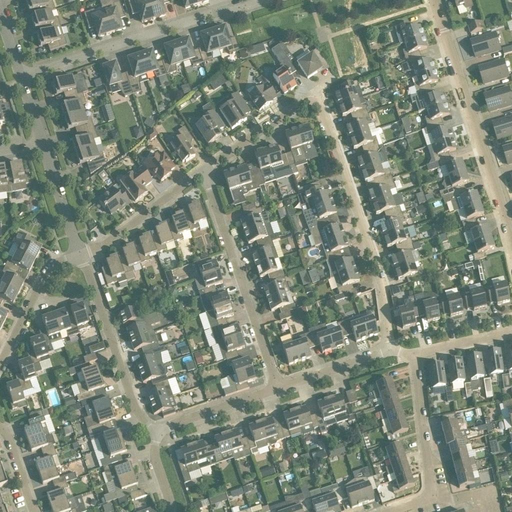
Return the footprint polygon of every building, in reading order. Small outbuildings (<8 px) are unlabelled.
[(27,13),(29,12),(29,13),(36,11),(38,17),(50,13),(55,12),(52,1),(47,2),(46,0),(29,0),(25,2),(28,11),(27,12),(27,13)] [(154,21),(147,1),(140,3),(138,0),(128,0),(127,0),(132,14),(138,12),(142,24),(153,20),(153,21),(154,21)] [(148,0),(147,1),(154,21),(154,20),(165,16),(161,4),(167,2),(166,0),(148,0)] [(182,0),(185,10),(193,7),(193,8),(197,6),(195,0),(182,0)] [(454,0),(457,9),(465,6),(466,9),(472,7),(470,0),(454,0)] [(102,9),(104,15),(110,35),(114,34),(114,33),(122,31),(118,19),(124,17),(119,3),(102,9)] [(106,36),(110,35),(104,15),(97,17),(94,12),(84,15),(88,28),(94,26),(98,38),(106,36)] [(33,31),(34,30),(35,31),(42,28),(44,34),(56,30),(56,31),(61,29),(57,18),(53,20),(50,13),(38,17),(31,19),(34,29),(33,30),(33,31)] [(487,28),(493,26),(491,19),(485,21),(487,28)] [(483,23),(468,28),(471,35),(485,30),(483,23)] [(395,29),(397,35),(401,46),(405,45),(425,38),(423,31),(421,31),(420,27),(409,31),(407,25),(409,25),(409,24),(395,29)] [(61,29),(56,31),(56,30),(44,34),(37,37),(40,46),(38,47),(39,48),(40,47),(40,48),(47,46),(49,52),(67,47),(61,29)] [(214,32),(212,33),(219,52),(226,50),(229,56),(239,52),(235,39),(229,41),(225,29),(223,29),(213,32),(214,32)] [(374,37),(372,31),(364,33),(367,40),(374,37)] [(203,64),(213,61),(221,58),(219,52),(212,33),(211,33),(201,36),(202,36),(200,37),(204,49),(198,51),(203,64)] [(500,51),(495,35),(471,42),(476,59),(500,51)] [(425,38),(405,45),(407,51),(403,52),(406,63),(418,59),(416,53),(427,49),(425,45),(427,45),(425,38)] [(193,68),(203,64),(198,51),(192,53),(188,41),(187,41),(177,44),(176,45),(182,64),(189,62),(193,68)] [(176,66),(182,64),(176,45),(175,45),(165,48),(164,49),(168,61),(162,63),(166,76),(176,73),(176,66)] [(278,47),(283,54),(285,57),(290,64),(294,62),(283,45),(278,47)] [(511,53),(511,47),(503,51),(504,56),(511,53)] [(318,52),(298,66),(307,80),(327,67),(318,52)] [(156,80),(166,76),(162,63),(156,65),(152,53),(150,53),(141,56),(140,57),(146,76),(153,74),(156,80)] [(280,56),(282,59),(278,62),(281,66),(276,70),(278,74),(272,78),(284,95),(296,87),(291,81),(293,80),(291,77),(296,73),(290,64),(285,57),(283,54),(280,56)] [(130,88),(132,96),(142,93),(140,85),(148,82),(146,76),(140,57),(138,57),(129,60),(128,61),(131,73),(125,75),(130,88)] [(418,59),(406,63),(409,73),(414,72),(416,78),(436,71),(434,64),(432,65),(431,61),(420,64),(418,59)] [(509,78),(504,62),(479,69),(484,85),(509,78)] [(132,96),(130,88),(125,75),(119,77),(115,65),(114,65),(104,68),(103,69),(105,77),(104,77),(104,76),(103,76),(106,85),(106,84),(106,83),(107,83),(109,88),(116,86),(124,98),(132,96)] [(413,86),(417,96),(410,98),(429,92),(427,86),(438,83),(436,79),(438,78),(436,71),(416,78),(418,84),(413,86)] [(224,74),(218,78),(223,86),(229,82),(224,74)] [(264,87),(249,97),(259,112),(272,104),(272,103),(271,103),(270,102),(276,98),(262,77),(257,81),(260,85),(261,84),(264,87)] [(55,96),(56,96),(56,97),(63,94),(65,100),(82,95),(79,84),(74,86),(72,78),(52,85),(56,95),(54,96),(55,96)] [(386,89),(382,78),(375,80),(379,91),(386,89)] [(100,80),(93,83),(95,89),(102,87),(100,80)] [(341,88),(343,94),(335,96),(336,100),(335,100),(337,108),(358,101),(356,94),(360,93),(356,83),(341,88)] [(511,106),(511,98),(509,89),(485,97),(490,113),(511,106)] [(429,92),(410,98),(412,104),(416,103),(419,114),(427,111),(447,105),(445,98),(443,98),(441,94),(431,98),(429,92)] [(195,102),(202,97),(199,93),(192,98),(195,102)] [(65,100),(67,106),(60,109),(61,110),(59,110),(59,111),(61,111),(64,120),(84,114),(81,107),(86,105),(82,95),(65,100)] [(232,130),(244,123),(246,121),(244,117),(250,113),(238,95),(231,99),(234,103),(220,113),(232,130)] [(355,120),(368,115),(364,105),(360,107),(358,101),(337,108),(340,115),(341,114),(342,118),(353,114),(355,120)] [(0,129),(1,130),(1,129),(0,129),(0,127),(2,127),(2,125),(4,125),(5,126),(14,125),(8,105),(0,105),(0,129)] [(424,119),(428,129),(428,130),(436,127),(442,125),(440,125),(438,120),(449,116),(447,112),(449,112),(447,105),(427,111),(429,118),(424,119)] [(110,106),(101,109),(103,115),(112,112),(110,106)] [(204,123),(196,129),(208,146),(217,140),(220,137),(221,139),(221,138),(218,133),(224,128),(213,113),(202,120),(204,123)] [(66,131),(68,131),(75,129),(77,135),(94,130),(90,119),(86,121),(84,114),(64,120),(67,130),(66,131)] [(346,129),(347,133),(346,133),(348,140),(369,133),(367,127),(371,126),(368,115),(355,120),(356,126),(346,129)] [(511,136),(511,118),(493,124),(498,141),(511,136)] [(147,120),(144,126),(151,130),(155,125),(147,120)] [(296,131),(302,148),(304,155),(315,152),(307,127),(296,131)] [(428,130),(428,129),(424,131),(426,137),(430,135),(434,146),(454,139),(452,132),(450,133),(449,129),(438,132),(436,127),(428,130)] [(144,138),(141,128),(133,130),(136,140),(144,138)] [(170,146),(182,164),(185,162),(186,163),(195,157),(186,145),(193,141),(184,128),(178,133),(181,138),(170,146)] [(77,135),(79,141),(72,144),(72,145),(71,145),(71,146),(72,145),(76,155),(95,149),(93,142),(97,140),(94,130),(77,135)] [(145,138),(149,143),(158,136),(153,130),(145,138)] [(291,154),(286,156),(292,176),(298,174),(295,166),(306,162),(304,155),(302,148),(296,131),(285,134),(291,154)] [(366,153),(379,148),(375,138),(371,139),(369,133),(348,140),(351,147),(352,147),(353,150),(364,147),(366,153)] [(454,139),(434,146),(429,148),(435,164),(438,163),(447,160),(445,154),(456,151),(455,147),(456,146),(454,139)] [(511,164),(511,146),(503,149),(508,166),(511,164)] [(292,176),(286,156),(280,158),(277,147),(265,151),(274,176),(284,173),(286,178),(292,176)] [(360,173),(380,166),(388,163),(383,147),(379,148),(366,153),(368,158),(357,162),(358,165),(357,166),(360,173)] [(79,166),(86,164),(88,170),(90,176),(102,168),(101,166),(106,165),(102,154),(97,156),(95,149),(76,155),(79,165),(77,165),(78,166),(79,165),(79,166)] [(264,186),(262,179),(274,176),(265,151),(254,155),(260,172),(261,174),(255,176),(259,188),(264,186)] [(175,169),(164,154),(158,158),(157,156),(144,166),(155,179),(157,178),(161,183),(171,175),(169,173),(175,169)] [(428,173),(439,169),(443,180),(448,179),(465,173),(461,162),(451,165),(449,159),(447,160),(438,163),(435,164),(426,167),(428,173)] [(14,173),(5,175),(8,194),(15,194),(27,191),(26,186),(31,185),(28,173),(23,174),(21,166),(21,167),(13,168),(14,173)] [(382,172),(380,166),(360,173),(362,180),(363,180),(365,183),(375,180),(377,185),(392,180),(388,170),(382,172)] [(240,188),(241,193),(249,190),(250,193),(259,190),(259,188),(255,176),(249,178),(246,168),(235,171),(240,188)] [(0,195),(8,194),(5,175),(5,169),(4,169),(4,170),(0,170),(0,195)] [(152,183),(141,170),(133,176),(132,175),(121,184),(135,203),(146,194),(142,188),(144,186),(145,188),(152,183)] [(324,170),(317,172),(320,178),(326,176),(324,170)] [(223,175),(226,184),(229,192),(233,203),(239,201),(240,206),(241,205),(242,209),(244,215),(249,214),(256,211),(254,206),(247,208),(241,193),(240,188),(235,171),(223,175)] [(460,193),(459,187),(468,184),(465,173),(448,179),(443,180),(444,182),(441,187),(444,188),(445,191),(439,193),(441,199),(442,199),(449,197),(452,196),(460,193)] [(395,190),(392,180),(377,185),(379,191),(368,194),(370,198),(368,199),(371,206),(391,199),(389,193),(395,190)] [(321,189),(319,183),(307,187),(309,193),(316,191),(321,189)] [(116,186),(112,189),(106,194),(107,196),(98,203),(105,211),(106,210),(111,216),(120,209),(122,211),(130,204),(116,186)] [(298,190),(300,196),(309,193),(307,187),(298,190)] [(305,204),(308,213),(310,212),(315,210),(332,204),(329,193),(318,196),(316,191),(309,193),(300,196),(297,197),(300,206),(305,204)] [(464,192),(460,193),(452,196),(449,197),(442,199),(444,205),(450,203),(453,214),(463,211),(480,205),(476,194),(466,197),(464,192)] [(419,206),(425,204),(422,195),(416,197),(419,206)] [(388,218),(401,214),(399,207),(395,209),(391,199),(371,206),(373,213),(375,212),(376,216),(386,212),(388,218)] [(185,220),(189,233),(200,229),(198,225),(206,222),(199,203),(191,206),(191,208),(188,209),(190,218),(185,220)] [(309,231),(316,229),(328,224),(326,219),(336,215),(332,204),(315,210),(310,212),(314,223),(306,225),(308,231),(309,231)] [(480,205),(463,211),(466,221),(461,223),(463,229),(475,225),(473,219),(483,216),(480,205)] [(266,214),(263,215),(261,210),(256,211),(249,214),(251,219),(241,223),(244,234),(261,228),(270,225),(266,214)] [(189,233),(185,220),(183,214),(174,217),(175,219),(171,220),(174,228),(168,230),(173,244),(183,240),(182,236),(189,233)] [(405,224),(401,214),(388,218),(390,224),(380,227),(381,231),(379,231),(382,238),(402,231),(400,225),(405,224)] [(328,224),(316,229),(309,231),(315,248),(322,245),(344,238),(340,227),(330,230),(328,224)] [(173,244),(168,230),(167,225),(158,228),(159,230),(155,231),(158,239),(152,241),(156,255),(167,251),(165,246),(173,244)] [(274,236),(270,225),(261,228),(244,234),(248,245),(258,242),(260,247),(272,243),(279,241),(277,235),(274,236)] [(474,244),(491,239),(487,228),(477,231),(475,225),(463,229),(465,235),(470,234),(474,244)] [(412,246),(410,240),(417,237),(414,227),(402,231),(382,238),(384,245),(386,245),(387,249),(397,245),(399,251),(412,246)] [(18,234),(13,245),(19,248),(16,255),(34,263),(40,253),(30,248),(33,242),(18,234)] [(156,255),(152,241),(150,236),(142,238),(142,240),(139,242),(141,250),(136,252),(135,249),(134,249),(140,265),(150,262),(149,257),(156,255)] [(445,236),(439,238),(441,244),(447,242),(445,236)] [(344,238),(322,245),(327,262),(339,258),(337,252),(348,249),(344,238)] [(474,263),(486,259),(484,253),(494,250),(491,239),(474,244),(477,255),(472,257),(474,263)] [(256,268),(273,262),(278,260),(272,243),(260,247),(262,253),(252,257),(256,268)] [(393,271),(414,264),(420,262),(417,251),(421,250),(419,244),(412,246),(399,251),(401,257),(390,260),(392,264),(391,264),(393,271)] [(124,276),(126,281),(126,283),(135,280),(132,273),(134,272),(133,268),(140,265),(134,249),(135,249),(134,246),(125,249),(126,251),(122,252),(125,261),(119,263),(118,259),(124,276)] [(29,274),(34,263),(16,255),(13,261),(10,259),(5,269),(16,274),(19,269),(29,274)] [(118,284),(126,281),(124,276),(118,259),(117,257),(109,260),(110,262),(106,263),(109,271),(102,273),(107,287),(118,283),(118,284)] [(333,279),(355,272),(352,260),(341,264),(339,258),(327,262),(326,263),(329,273),(330,280),(333,279)] [(195,282),(202,280),(219,274),(215,263),(211,265),(209,259),(193,265),(198,280),(194,282),(195,282)] [(278,260),(273,262),(256,268),(260,279),(270,275),(272,281),(284,277),(278,260)] [(395,278),(397,278),(398,281),(408,277),(411,283),(424,279),(420,269),(416,270),(414,264),(393,271),(395,278)] [(5,269),(0,277),(0,286),(0,287),(18,295),(24,285),(14,280),(16,274),(5,269)] [(308,277),(306,271),(299,274),(302,279),(308,277)] [(359,283),(355,272),(333,279),(339,296),(344,294),(351,292),(349,286),(359,283)] [(198,292),(199,292),(201,298),(216,293),(214,287),(222,284),(219,274),(202,280),(195,282),(198,292)] [(267,301),(284,296),(289,294),(284,277),(272,281),(274,287),(263,290),(267,301)] [(505,285),(493,288),(492,285),(486,287),(490,305),(496,303),(497,306),(509,303),(505,285)] [(13,306),(18,295),(0,287),(0,306),(3,301),(13,306)] [(346,300),(358,296),(356,290),(351,292),(344,294),(346,300)] [(469,291),(462,293),(467,311),(473,309),(473,312),(486,309),(481,291),(469,294),(469,291)] [(216,293),(201,298),(200,298),(202,304),(204,303),(207,314),(213,312),(230,306),(226,296),(218,298),(216,293)] [(419,318),(414,297),(413,297),(412,293),(408,294),(410,298),(408,299),(409,302),(402,304),(403,310),(398,312),(403,330),(415,327),(413,319),(419,318)] [(289,294),(284,296),(267,301),(271,313),(281,309),(283,315),(290,312),(295,311),(289,294)] [(441,306),(439,298),(433,295),(423,295),(414,297),(419,318),(425,316),(427,324),(439,321),(436,308),(441,306)] [(439,298),(441,306),(444,317),(449,315),(450,318),(463,315),(458,297),(446,300),(446,297),(439,298)] [(123,326),(132,323),(140,320),(136,309),(139,308),(137,302),(125,306),(127,312),(119,315),(123,326)] [(70,310),(73,317),(78,333),(79,333),(92,328),(88,318),(86,319),(82,306),(70,310)] [(213,312),(207,314),(205,314),(211,330),(215,329),(227,325),(225,319),(233,317),(230,306),(213,312)] [(299,311),(293,314),(296,322),(302,320),(299,311)] [(64,312),(53,316),(60,335),(66,333),(68,339),(80,335),(79,333),(78,333),(73,317),(67,319),(64,312)] [(292,318),(290,312),(283,315),(278,316),(280,322),(292,318)] [(140,320),(132,323),(134,328),(126,331),(130,341),(153,333),(151,327),(159,324),(156,315),(140,320)] [(42,339),(45,348),(62,342),(60,335),(53,316),(42,320),(45,331),(40,332),(39,332),(41,339),(42,339)] [(359,317),(349,321),(343,323),(347,335),(352,333),(356,343),(367,340),(361,323),(359,317)] [(361,323),(367,340),(378,336),(372,319),(361,323)] [(325,327),(328,334),(333,351),(344,347),(341,337),(347,335),(343,323),(337,325),(336,323),(325,327)] [(227,325),(215,329),(217,335),(220,334),(224,344),(241,338),(237,328),(229,331),(227,325)] [(328,334),(325,327),(325,326),(308,331),(309,335),(313,347),(319,345),(322,355),(333,351),(328,334)] [(141,349),(143,355),(159,349),(154,333),(153,333),(130,341),(134,352),(141,349)] [(307,349),(313,347),(309,335),(292,340),(300,363),(311,359),(307,349)] [(281,343),(283,349),(288,366),(300,363),(292,340),(290,336),(283,338),(281,343)] [(238,357),(236,352),(244,349),(241,338),(224,344),(218,346),(224,362),(226,361),(238,357)] [(49,361),(45,348),(42,339),(41,339),(30,343),(33,353),(28,355),(27,355),(29,361),(30,361),(32,367),(34,375),(42,372),(39,365),(49,361)] [(139,374),(156,368),(162,366),(163,365),(161,355),(166,353),(164,347),(159,349),(143,355),(145,360),(136,363),(139,374)] [(182,357),(189,354),(187,348),(180,351),(182,357)] [(489,377),(502,375),(501,362),(501,360),(500,360),(499,353),(486,355),(489,377)] [(204,364),(201,354),(194,356),(197,366),(204,364)] [(83,359),(85,365),(86,365),(97,361),(95,355),(83,359)] [(248,360),(240,363),(238,357),(226,361),(228,367),(231,366),(235,377),(252,371),(248,360)] [(477,380),(483,379),(481,367),(482,367),(482,365),(481,365),(480,357),(467,359),(470,385),(471,385),(472,393),(478,392),(478,391),(480,390),(479,381),(477,381),(477,380)] [(34,375),(32,367),(30,361),(29,361),(18,365),(22,376),(16,378),(16,377),(15,378),(17,384),(18,384),(21,394),(32,390),(29,382),(36,380),(34,375)] [(192,362),(185,365),(188,373),(195,371),(192,362)] [(451,385),(464,383),(462,371),(463,371),(463,369),(462,369),(461,362),(447,364),(451,385)] [(84,384),(100,378),(97,368),(88,371),(86,365),(85,365),(68,371),(70,377),(81,374),(84,384)] [(162,366),(156,368),(139,374),(143,384),(151,382),(152,387),(167,382),(166,377),(168,375),(166,370),(164,369),(162,366)] [(431,390),(445,388),(443,375),(444,375),(443,373),(442,366),(428,368),(431,390)] [(225,398),(237,394),(249,390),(247,384),(255,381),(252,371),(235,377),(227,379),(230,389),(223,391),(225,398)] [(511,390),(509,376),(502,377),(504,391),(511,390)] [(104,389),(100,378),(84,384),(77,386),(80,396),(76,397),(79,404),(80,403),(96,398),(94,392),(104,389)] [(492,398),(490,380),(483,381),(486,399),(492,398)] [(376,385),(378,392),(379,396),(394,391),(390,381),(376,385)] [(167,382),(152,387),(154,392),(147,395),(150,405),(167,400),(173,398),(169,387),(167,382)] [(24,403),(21,394),(18,384),(17,384),(6,388),(10,400),(9,401),(12,411),(18,409),(17,405),(24,403)] [(473,398),(472,393),(471,385),(470,385),(464,386),(466,399),(473,398)] [(453,403),(451,389),(445,390),(447,403),(453,403)] [(394,391),(379,396),(380,400),(383,406),(397,401),(394,391)] [(349,406),(357,403),(353,392),(345,394),(349,406)] [(373,402),(380,400),(379,396),(373,398),(370,399),(367,400),(369,404),(373,402)] [(354,422),(353,417),(349,405),(343,407),(340,397),(328,401),(334,418),(336,425),(347,422),(348,424),(354,422)] [(66,408),(75,405),(73,398),(64,401),(66,408)] [(85,409),(88,419),(91,418),(112,411),(108,400),(97,404),(96,398),(80,403),(82,410),(85,409)] [(175,415),(174,410),(177,409),(173,398),(167,400),(150,405),(154,416),(161,413),(163,419),(175,415)] [(326,429),(336,425),(334,418),(328,401),(317,405),(320,415),(315,417),(319,429),(321,435),(327,433),(326,429)] [(401,412),(397,401),(383,406),(385,412),(379,414),(380,418),(401,412)] [(509,420),(511,419),(511,401),(502,403),(504,411),(507,410),(509,420)] [(72,407),(66,409),(68,415),(70,414),(74,413),(72,407)] [(294,413),(300,430),(311,426),(313,431),(319,429),(315,417),(309,419),(305,409),(294,413)] [(112,411),(91,418),(94,428),(87,430),(89,437),(107,431),(105,425),(115,421),(112,411)] [(380,418),(382,422),(387,421),(389,427),(404,422),(401,412),(380,418)] [(29,417),(31,423),(43,419),(41,413),(29,417)] [(302,436),(300,430),(294,413),(283,416),(286,426),(280,428),(284,440),(290,438),(291,440),(302,436)] [(28,424),(30,430),(24,432),(28,443),(49,435),(43,419),(31,423),(28,424)] [(266,441),(268,447),(269,446),(271,448),(276,446),(277,443),(279,443),(279,442),(284,440),(280,428),(274,430),(271,420),(260,424),(266,441)] [(463,425),(462,421),(441,426),(444,437),(459,433),(457,427),(463,425)] [(399,439),(398,436),(407,432),(404,422),(389,427),(391,433),(386,435),(388,442),(399,439)] [(246,440),(250,452),(252,457),(258,454),(258,452),(268,448),(268,447),(266,441),(260,424),(249,428),(252,438),(246,440)] [(101,451),(123,443),(119,433),(108,436),(107,431),(89,437),(91,443),(97,441),(101,451)] [(252,457),(250,452),(246,440),(240,442),(237,432),(226,436),(231,453),(234,460),(235,462),(252,457)] [(479,434),(466,437),(464,432),(459,433),(444,437),(446,448),(448,447),(469,442),(485,437),(479,434)] [(41,450),(43,456),(55,452),(53,447),(55,446),(52,437),(51,437),(49,437),(49,435),(28,443),(31,453),(41,450)] [(217,465),(234,460),(231,453),(226,436),(214,440),(218,449),(212,451),(217,465)] [(403,456),(400,446),(399,442),(389,445),(390,449),(379,452),(381,457),(387,455),(389,461),(403,456)] [(472,453),(470,446),(469,442),(448,447),(451,458),(466,454),(472,453)] [(101,451),(104,461),(101,462),(103,468),(119,463),(117,457),(126,454),(123,443),(101,451)] [(191,447),(197,464),(199,471),(217,465),(212,451),(206,453),(203,444),(191,447)] [(335,448),(338,456),(345,453),(342,446),(335,448)] [(199,471),(197,464),(191,447),(180,451),(183,461),(178,463),(185,484),(191,482),(188,475),(199,471)] [(39,475),(55,470),(60,468),(55,452),(43,456),(45,461),(35,465),(39,475)] [(468,460),(466,454),(451,458),(454,468),(475,463),(473,459),(468,460)] [(403,456),(389,461),(391,467),(385,469),(386,473),(407,466),(403,456)] [(303,466),(301,459),(293,461),(296,469),(303,466)] [(108,485),(111,484),(118,481),(134,476),(130,465),(121,469),(119,463),(103,468),(108,485)] [(477,474),(476,467),(475,463),(454,468),(457,479),(471,475),(477,474)] [(288,472),(285,464),(278,466),(281,474),(288,472)] [(407,466),(386,473),(388,477),(393,475),(395,482),(410,477),(407,466)] [(54,488),(66,484),(77,480),(75,474),(59,480),(55,470),(39,475),(42,486),(52,483),(54,488)] [(265,471),(259,473),(262,481),(267,479),(265,471)] [(459,489),(470,487),(471,491),(481,488),(479,480),(473,481),(471,475),(457,479),(459,489)] [(134,476),(118,481),(111,484),(114,493),(104,497),(106,504),(128,496),(126,490),(137,487),(134,476)] [(398,488),(392,490),(393,494),(414,487),(410,477),(395,482),(398,488)] [(372,478),(367,480),(366,479),(354,481),(363,506),(374,502),(371,492),(377,490),(372,478)] [(354,481),(344,488),(338,490),(342,502),(348,500),(352,510),(363,506),(354,481)] [(46,497),(50,508),(67,502),(63,492),(68,490),(66,484),(54,488),(56,494),(46,497)] [(249,487),(243,489),(245,495),(251,493),(249,487)] [(337,487),(321,493),(323,500),(326,511),(339,511),(336,504),(342,502),(338,490),(337,487)] [(323,500),(321,493),(320,490),(308,494),(310,499),(304,501),(307,511),(312,511),(314,511),(326,511),(323,500)] [(129,496),(132,502),(145,497),(143,491),(129,496)] [(181,511),(188,509),(183,496),(175,499),(179,511),(181,511)] [(307,511),(304,501),(302,496),(296,498),(296,500),(286,504),(288,511),(307,511)] [(126,498),(118,500),(120,507),(128,504),(126,498)] [(67,502),(50,508),(51,511),(75,511),(78,510),(74,499),(67,502)]
